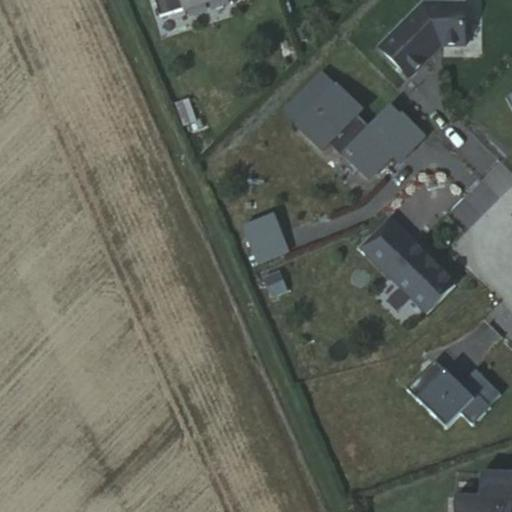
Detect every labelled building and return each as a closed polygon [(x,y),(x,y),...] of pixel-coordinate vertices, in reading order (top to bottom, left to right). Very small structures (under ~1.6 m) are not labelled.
[(220,0),(171,0),(176,14),(220,0)] [(376,48),(406,75),(440,45),(463,45),(461,0),(435,0),(424,0),(376,48)] [(294,126),(320,150),(362,111),(335,84),(294,126)] [(255,266),(288,256),(277,218),(243,228),(255,266)] [(357,249),(427,313),(456,286),(390,219),(357,249)] [(463,415),(473,425),(503,396),(477,369),(460,385),(436,362),(408,389),(448,429),(463,415)] [(501,511),(501,507),(511,507),(511,481),(470,480),(470,505),(444,505),(443,511),(501,511)]
